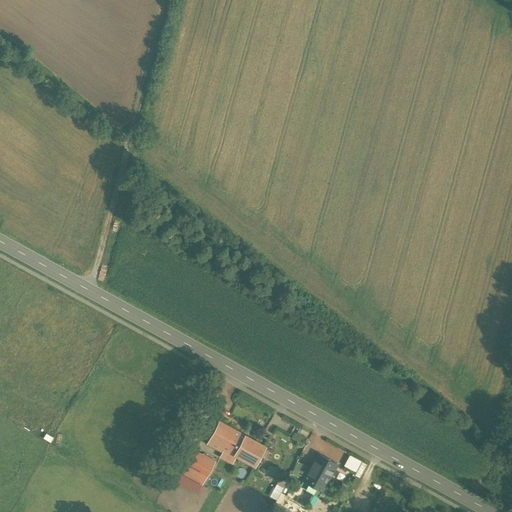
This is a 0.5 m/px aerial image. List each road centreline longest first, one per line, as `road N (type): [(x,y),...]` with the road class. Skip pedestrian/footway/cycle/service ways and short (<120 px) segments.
road 1 (tertiary): [(0,242),(490,511)]
road 2 (track): [(88,291),(164,0)]
